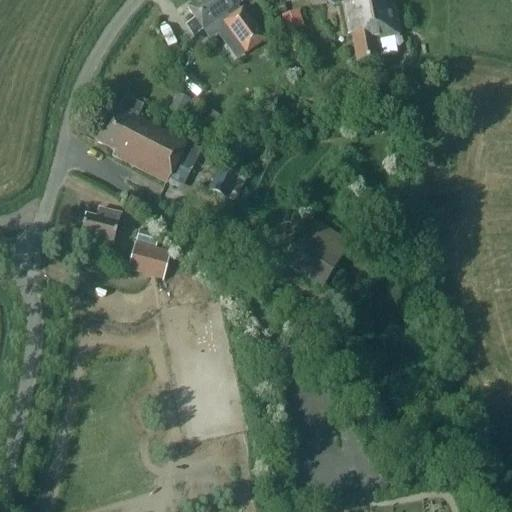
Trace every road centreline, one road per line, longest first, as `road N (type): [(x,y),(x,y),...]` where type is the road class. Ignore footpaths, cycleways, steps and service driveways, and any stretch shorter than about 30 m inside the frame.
road 1 (unclassified): [(360,477),(280,346),(226,280),(127,192),(59,154)]
road 2 (unclassified): [(0,507),(32,353),(33,257)]
road 3 (unclassified): [(59,154),(94,55),(134,0)]
